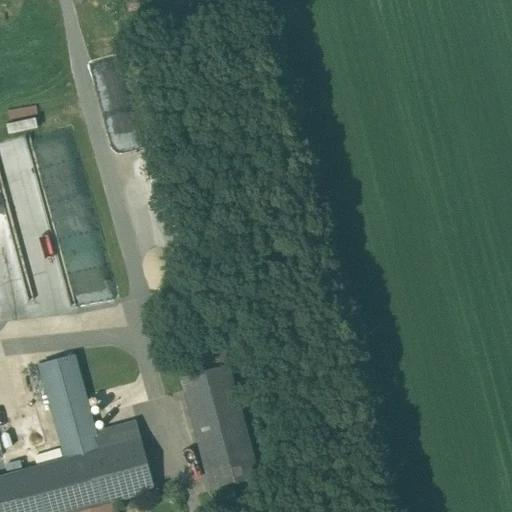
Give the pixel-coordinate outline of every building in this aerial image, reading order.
[(101,92),(130,218),(164,210),(157,182),(139,186),(134,162),(135,162),(125,122),(131,121),(123,87),(101,92)] [(0,283),(0,308),(28,306),(26,281),(0,283)] [(0,511),(77,511),(110,503),(154,491),(135,423),(95,434),(74,357),(39,366),(66,461),(0,479),(0,511)] [(258,477),(228,365),(182,378),(212,490),(258,477)] [(112,511),(110,503),(77,511),(112,511)]
